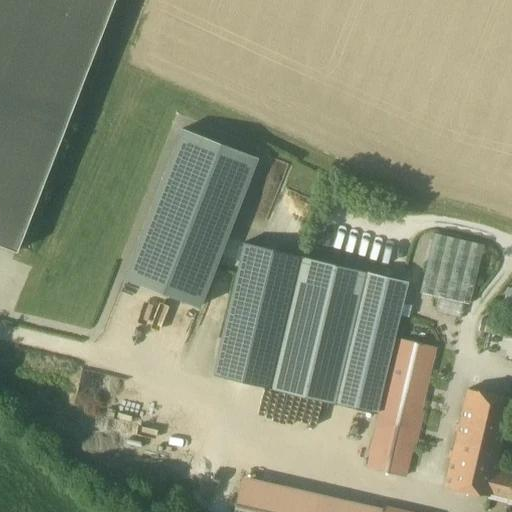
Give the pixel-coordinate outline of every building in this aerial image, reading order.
[(0,0),(0,245),(15,252),(112,0),(0,0)] [(256,160),(182,131),(124,279),(162,294),(199,308),(256,160)] [(482,246),(433,234),(419,292),(468,304),(482,246)] [(376,413),(407,281),(365,272),(303,257),(271,388),(333,403),(376,413)] [(401,323),(399,337),(425,341),(427,326),(401,323)] [(406,479),(436,347),(395,338),(365,470),(406,479)] [(496,473),(494,471),(511,399),(467,387),(443,487),(488,498),(491,494),(496,473)] [(511,476),(496,473),(491,494),(511,499),(511,476)] [(380,510),(322,496),(239,477),(231,511),(401,511),(380,507),(380,510)]
